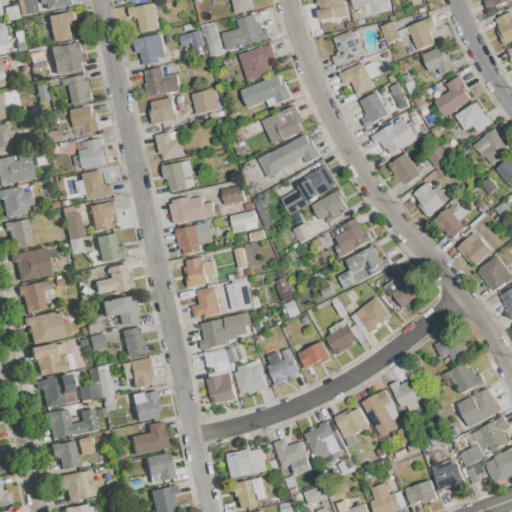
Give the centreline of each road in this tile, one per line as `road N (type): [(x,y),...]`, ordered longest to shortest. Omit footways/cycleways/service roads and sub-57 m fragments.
road 1 (residential): [(98,0),(210,511)]
road 2 (residential): [(287,0),(313,86),(370,185),(474,308),(511,379)]
road 3 (residential): [(458,292),(395,350),(338,386),(264,418),(194,435)]
road 4 (residential): [(0,325),(40,511)]
road 5 (residential): [(454,0),(511,106)]
